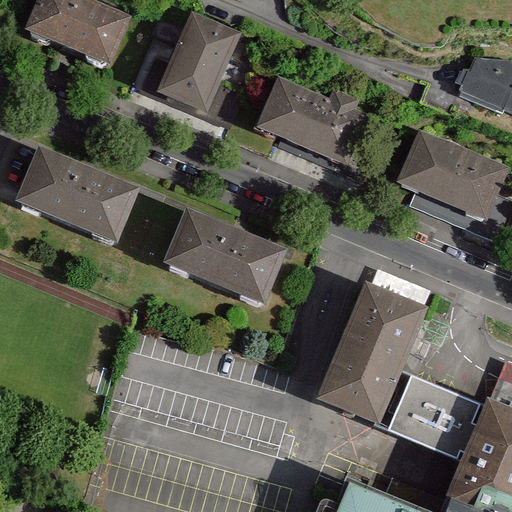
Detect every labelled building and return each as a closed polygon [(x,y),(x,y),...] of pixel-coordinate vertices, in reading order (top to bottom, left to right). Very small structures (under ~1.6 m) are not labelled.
[(94,0),(37,0),(25,29),(75,51),(112,66),(132,16),(94,0)] [(171,62),(158,92),(209,113),(220,85),(243,33),(192,11),(174,53),(171,62)] [(240,94),(220,85),(209,113),(158,92),(171,62),(157,57),(143,91),(228,126),(240,94)] [(471,60),(460,92),(511,113),(511,65),(507,62),(471,60)] [(279,76),(257,127),(283,138),(348,165),(352,156),(365,127),(371,115),(356,109),(360,99),(334,88),(330,98),(279,76)] [(420,129),(397,181),(417,190),(442,201),(487,221),(498,196),(511,167),(420,129)] [(348,165),(283,138),(279,147),(356,179),(364,161),(352,156),(348,165)] [(95,179),(42,157),(22,203),(114,242),(134,195),(95,179)] [(442,201),(417,190),(411,202),(504,241),(511,219),(511,202),(498,196),(487,221),(442,201)] [(243,240),(188,218),(169,265),(262,303),(281,256),(243,240)] [(422,315),(368,293),(322,400),(376,423),(422,315)] [(382,501),(351,488),(340,511),(511,511),(511,367),(506,366),(480,429),(469,456),(449,502),(392,478),(382,501)] [(460,453),(469,456),(480,429),(472,426),(480,406),(411,377),(387,433),(456,462),(460,453)]
